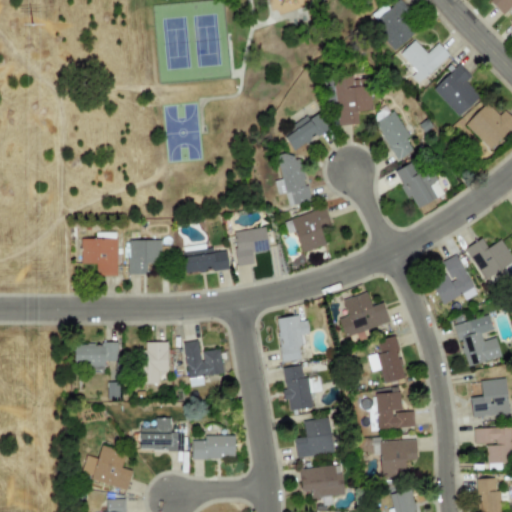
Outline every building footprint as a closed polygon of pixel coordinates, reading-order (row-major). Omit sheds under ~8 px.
[(511,4),(511,0),(488,0),(487,1),(501,15),(511,4)] [(392,50),(417,30),(395,1),(386,9),(383,4),(366,17),(392,50)] [(436,44),(424,54),(412,40),(396,55),(420,81),(447,55),(436,44)] [(431,87),(455,117),(480,96),(455,67),(431,87)] [(370,111),(367,77),(332,81),(336,126),(356,124),(355,112),(370,111)] [(497,116),(485,103),(463,124),(487,150),(511,126),(511,120),(503,111),(497,116)] [(411,151),(404,140),(407,137),(386,105),(368,116),(396,160),(411,151)] [(291,151),(327,128),(316,110),(292,126),(294,130),(282,138),(291,151)] [(283,193),(286,206),(307,201),(298,156),(275,160),(279,180),(272,181),(275,195),(283,193)] [(441,195),(430,172),(416,178),(409,163),(392,172),(406,199),(410,197),(415,208),(441,195)] [(300,253),(324,244),(318,230),(329,226),(323,207),(288,220),(300,253)] [(231,232),(235,267),(251,265),(250,253),(266,251),(263,228),(231,232)] [(114,276),(115,239),(80,238),(79,264),(95,264),(95,276),(114,276)] [(511,262),(499,240),(485,248),(480,239),(465,248),(482,279),(511,262)] [(159,241),(126,241),(126,275),(140,275),(141,263),(163,264),(163,248),(159,248),(159,241)] [(185,275),(226,269),(224,251),(211,253),(211,248),(182,252),(185,275)] [(457,304),(475,294),(453,256),(440,263),(449,280),(432,290),(441,305),(453,298),(457,304)] [(388,325),(381,303),(369,306),(364,292),(339,300),(344,317),(337,319),(343,338),(388,325)] [(499,358),(493,338),(480,342),(478,334),(490,330),(486,316),(452,325),(464,367),(499,358)] [(276,317),(278,361),(298,361),(297,346),(301,345),(301,334),(306,334),(306,321),(297,321),(296,317),(276,317)] [(365,356),(368,372),(378,370),(381,384),(403,379),(394,336),(374,340),(377,354),(365,356)] [(221,374),(218,349),(198,352),(196,341),(181,343),(187,387),(201,385),(200,377),(221,374)] [(165,342),(144,343),(144,351),(138,351),(138,384),(156,384),(156,371),(165,371),(165,342)] [(115,343),(71,344),(71,365),(103,364),(103,362),(116,362),(115,343)] [(310,408),(308,393),(318,392),(317,377),(301,379),(299,366),(279,368),(283,401),(286,401),(287,411),(310,408)] [(507,413),(502,378),(478,381),(480,397),(467,398),(470,418),(507,413)] [(411,411),(398,411),(398,393),(374,394),(375,430),(412,428),(411,411)] [(168,433),(168,419),(153,418),(153,428),(138,427),(137,450),(174,451),(175,433),(168,433)] [(331,453),(326,418),(300,421),(303,438),(292,439),(294,458),(331,453)] [(511,427),(471,429),(471,444),(484,444),(484,464),(509,463),(508,440),(511,440),(511,427)] [(232,436),(202,437),(202,440),(189,441),(190,459),(232,458),(232,436)] [(414,460),(413,440),(377,442),(379,478),(404,477),(403,460),(414,460)] [(130,471),(119,468),(123,453),(99,446),(95,459),(84,456),(80,472),(89,475),(87,480),(125,490),(130,471)] [(342,494),(338,464),(296,470),(299,492),(307,491),(309,499),(342,494)] [(493,511),(492,478),(475,479),(475,511),(493,511)] [(389,496),(408,492),(412,511),(387,511),(387,510),(391,509),(389,496)] [(104,511),(104,500),(123,499),(123,511),(104,511)]
